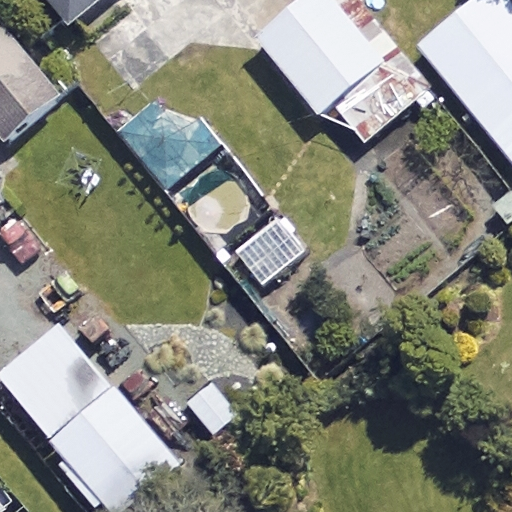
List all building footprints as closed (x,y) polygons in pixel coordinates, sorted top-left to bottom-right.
[(41,0),(72,38),(118,0),(41,0)] [(511,13),(501,0),(493,0),(422,57),(511,169),(511,13)] [(382,74),(324,1),(262,50),(320,123),(382,74)] [(64,104),(0,36),(0,142),(12,154),(64,104)] [(122,511),(175,469),(64,336),(2,387),(106,511),(122,511)]
